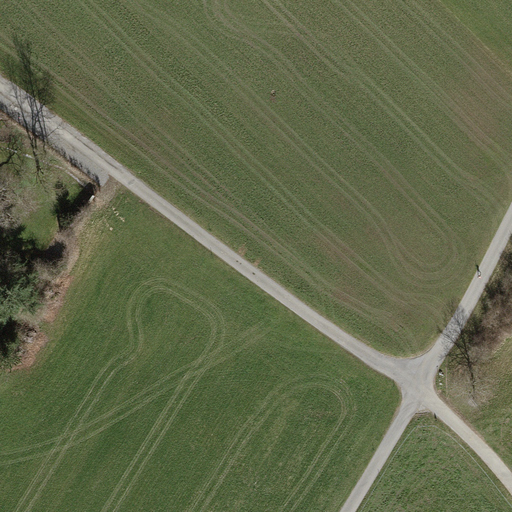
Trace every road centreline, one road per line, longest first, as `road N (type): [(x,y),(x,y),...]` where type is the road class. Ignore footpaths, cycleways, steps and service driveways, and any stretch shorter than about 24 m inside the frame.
road 1 (track): [(0,89),(287,303),(418,385)]
road 2 (track): [(511,218),(418,385)]
road 3 (track): [(418,385),(343,511)]
road 4 (track): [(418,385),(511,483)]
